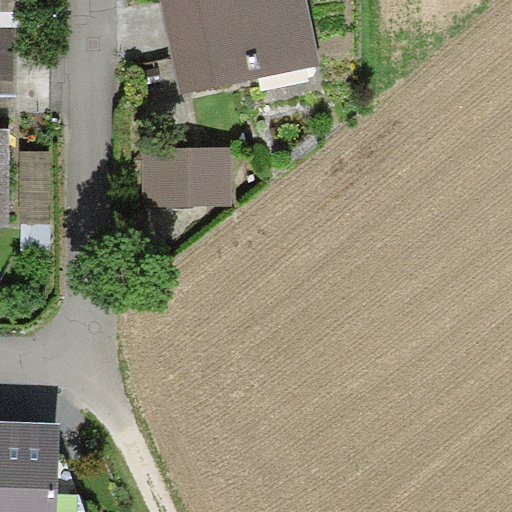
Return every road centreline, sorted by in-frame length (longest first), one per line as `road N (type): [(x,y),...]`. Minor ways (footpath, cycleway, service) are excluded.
road 1 (residential): [(88,341),(87,0)]
road 2 (track): [(160,511),(88,341)]
